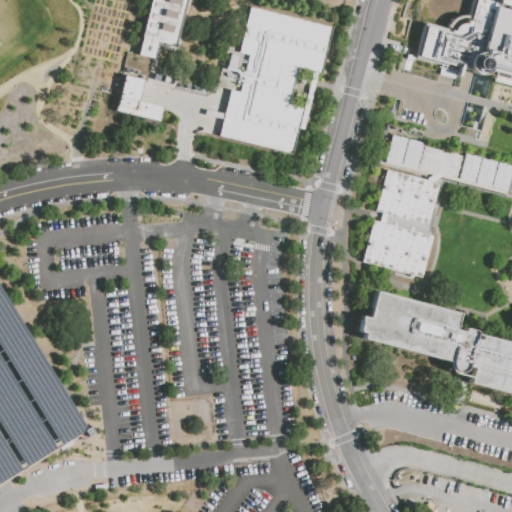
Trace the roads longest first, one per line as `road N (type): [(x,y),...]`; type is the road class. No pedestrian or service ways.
road 1 (tertiary): [(377,0),(322,209)]
road 2 (tertiary): [(322,209),(318,341),(340,421)]
road 3 (residential): [(0,197),(126,176)]
